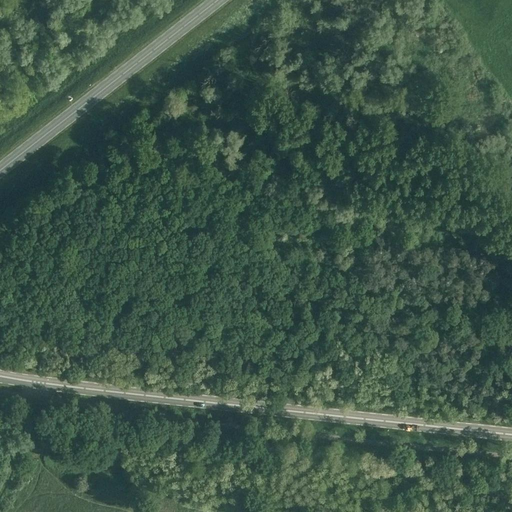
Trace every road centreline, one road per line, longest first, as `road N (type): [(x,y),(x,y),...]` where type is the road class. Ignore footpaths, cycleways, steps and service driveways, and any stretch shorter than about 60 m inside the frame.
road 1 (tertiary): [(511,435),(0,374)]
road 2 (primary): [(0,171),(219,0)]
